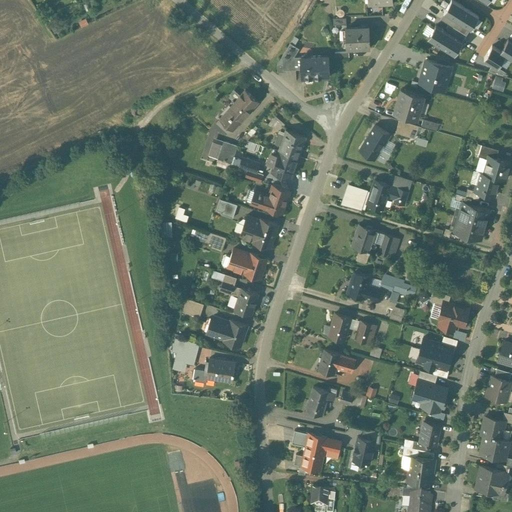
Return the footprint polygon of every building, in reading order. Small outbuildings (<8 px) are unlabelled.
[(454,25),(465,8),(453,0),(451,0),(441,16),(454,25)] [(467,33),(478,16),(465,8),(454,25),(467,33)] [(428,38),(441,46),(450,33),(436,24),(428,38)] [(369,26),(345,27),(346,47),(370,46),(369,26)] [(441,46),(454,54),(463,41),(450,33),(441,46)] [(500,50),(506,54),(511,58),(511,40),(508,38),(500,50)] [(290,42),(277,63),(283,63),(284,69),(292,68),(291,55),(297,46),(290,42)] [(506,54),(500,50),(492,46),(484,58),(497,67),(506,54)] [(328,54),(301,55),(301,68),(302,76),(323,75),(323,74),(328,74),(328,75),(329,75),(328,54)] [(447,65),(425,59),(418,81),(443,89),(446,78),(443,78),(447,65)] [(496,72),(492,86),(503,90),(507,75),(496,72)] [(258,101),(245,89),(235,100),(233,98),(218,115),(220,117),(219,118),(232,129),(258,101)] [(423,96),(400,89),(402,90),(398,102),(396,102),(393,112),(416,119),(423,96)] [(287,120),(278,112),(273,117),(282,125),(287,120)] [(438,123),(423,118),(421,126),(436,130),(438,123)] [(418,125),(399,120),(395,132),(414,138),(418,125)] [(389,134),(374,125),(359,149),(374,159),(380,148),(389,134)] [(305,136),(286,129),(284,134),(279,132),(276,143),(281,144),(279,150),(298,156),(301,148),(305,136)] [(222,144),(213,141),(208,155),(218,158),(222,144)] [(237,145),(223,141),(222,144),(218,158),(232,163),(237,145)] [(499,149),(481,144),(478,156),(488,158),(489,155),(496,157),(499,149)] [(393,156),(380,148),(375,157),(383,163),(387,157),(391,160),(393,156)] [(298,156),(279,150),(277,156),(272,154),(269,164),(274,166),(272,171),(291,177),(295,165),(298,156)] [(496,157),(489,155),(488,158),(483,172),(500,177),(505,179),(510,161),(496,157)] [(265,168),(253,164),(251,171),(262,175),(265,168)] [(251,171),(247,170),(245,176),(260,181),(262,175),(251,171)] [(483,172),(480,171),(475,190),(474,190),(480,192),(494,196),(500,177),(483,172)] [(391,184),(374,179),(370,190),(366,202),(383,208),(387,196),(393,198),(397,187),(390,185),(391,184)] [(364,209),(366,202),(370,190),(348,183),(341,202),(364,209)] [(289,190),(272,184),(268,194),(264,206),(265,206),(282,212),(289,190)] [(408,190),(397,186),(397,187),(393,198),(393,200),(403,204),(408,190)] [(475,190),(468,188),(465,195),(472,197),(478,199),(480,192),(474,190),(475,190)] [(268,194),(255,189),(250,202),(265,207),(265,206),(264,206),(268,194)] [(465,195),(456,192),(454,199),(462,201),(470,203),(472,197),(465,195)] [(237,203),(220,198),(216,209),(221,211),(220,213),(233,217),(237,203)] [(470,203),(462,201),(460,207),(458,216),(485,224),(489,209),(470,203)] [(277,223),(259,217),(259,218),(246,214),(244,221),(245,222),(240,234),(253,239),(252,240),(270,246),(273,236),(277,223)] [(485,224),(458,216),(456,224),(454,230),(454,231),(461,233),(481,238),(485,224)] [(378,231),(358,224),(352,244),(359,247),(359,246),(368,249),(371,241),(374,242),(378,231)] [(454,230),(445,227),(443,234),(459,239),(461,233),(454,231),(454,230)] [(206,239),(207,231),(194,228),(193,237),(206,239)] [(226,237),(209,231),(205,241),(211,243),(210,247),(221,251),(226,237)] [(398,238),(384,233),(378,252),(392,256),(398,238)] [(368,249),(359,246),(359,247),(355,258),(365,262),(370,249),(368,249)] [(250,252),(234,247),(228,265),(244,271),(260,277),(266,257),(250,252)] [(371,277),(354,271),(347,291),(364,297),(364,296),(377,300),(380,288),(368,284),(371,277)] [(236,277),(225,273),(222,280),(234,284),(236,277)] [(398,278),(398,279),(385,275),(384,277),(382,276),(380,284),(382,284),(382,285),(387,287),(387,286),(394,288),(393,290),(399,292),(405,294),(408,284),(402,282),(402,280),(398,278)] [(237,276),(235,285),(247,287),(248,278),(237,276)] [(234,284),(222,280),(220,288),(231,292),(234,284)] [(258,292),(241,287),(234,307),(251,313),(258,292)] [(392,290),(389,300),(396,302),(399,292),(393,290),(392,290)] [(450,295),(433,290),(430,300),(434,302),(442,304),(443,300),(448,302),(450,295)] [(203,303),(186,297),(182,311),(199,316),(203,303)] [(448,302),(443,300),(442,304),(438,317),(438,318),(440,318),(439,321),(454,326),(455,323),(463,325),(468,308),(448,302)] [(442,304),(434,302),(430,315),(438,318),(438,317),(442,304)] [(404,309),(393,305),(391,312),(394,313),(393,315),(399,317),(400,315),(402,315),(404,309)] [(351,317),(334,312),(328,334),(344,339),(351,317)] [(229,320),(213,315),(208,331),(224,337),(229,320)] [(247,325),(230,319),(224,337),(223,338),(240,344),(247,325)] [(375,324),(360,320),(355,338),(369,342),(375,324)] [(182,338),(175,336),(171,350),(176,351),(188,355),(195,356),(198,345),(181,340),(182,338)] [(454,346),(423,336),(416,360),(425,362),(424,364),(434,367),(434,365),(447,369),(454,346)] [(511,342),(504,340),(498,359),(511,363),(511,342)] [(340,353),(324,348),(318,368),(334,373),(336,367),(351,372),(355,358),(340,354),(340,353)] [(188,355),(176,351),(174,358),(187,361),(188,355)] [(235,361),(209,357),(208,362),(206,376),(232,380),(235,361)] [(204,368),(194,367),(193,378),(206,380),(206,376),(208,362),(205,362),(204,368)] [(511,371),(496,367),(494,375),(508,379),(511,371)] [(437,374),(420,369),(417,378),(434,383),(437,374)] [(494,375),(491,374),(485,394),(505,400),(511,380),(494,375)] [(434,383),(417,378),(411,398),(421,401),(420,405),(439,410),(441,406),(444,407),(447,397),(445,397),(448,387),(434,383)] [(366,394),(374,396),(377,387),(368,385),(366,394)] [(335,392),(312,386),(305,410),(322,414),(327,398),(333,400),(335,392)] [(352,393),(342,390),(339,400),(349,403),(352,393)] [(505,420),(484,415),(480,433),(483,434),(484,434),(501,437),(505,420)] [(440,424),(424,421),(419,441),(426,442),(425,443),(427,443),(431,444),(435,444),(440,424)] [(374,440),(374,442),(380,443),(381,431),(364,427),(361,437),(374,440)] [(336,440),(310,434),(304,465),(323,469),(327,450),(334,451),(336,440)] [(501,437),(484,434),(483,434),(480,452),(504,458),(509,439),(501,437)] [(352,456),(351,462),(364,465),(364,461),(369,463),(374,442),(374,440),(361,437),(358,436),(353,456),(352,456)] [(345,441),(337,439),(336,440),(334,451),(342,453),(345,441)] [(419,441),(413,439),(412,447),(417,448),(429,451),(431,444),(427,443),(425,443),(426,442),(419,441)] [(429,451),(417,448),(416,456),(433,458),(434,452),(429,451)] [(416,456),(410,455),(408,468),(432,471),(434,458),(416,456)] [(506,464),(496,462),(495,468),(506,470),(505,474),(507,474),(509,465),(506,464)] [(495,468),(480,465),(475,487),(493,491),(501,493),(501,491),(505,474),(506,470),(495,468)] [(432,471),(408,468),(407,480),(415,481),(430,484),(431,484),(432,471)] [(333,486),(313,484),(311,507),(327,508),(328,493),(332,494),(333,486)] [(360,484),(360,494),(368,494),(368,484),(360,484)] [(414,487),(403,486),(402,498),(410,499),(410,495),(420,496),(421,488),(414,487)] [(508,492),(501,491),(501,493),(493,491),(492,498),(507,500),(508,492)] [(420,496),(410,495),(410,499),(408,511),(429,511),(431,498),(420,496)]
